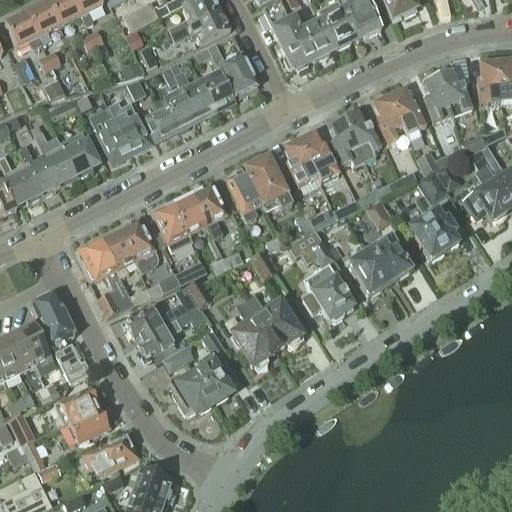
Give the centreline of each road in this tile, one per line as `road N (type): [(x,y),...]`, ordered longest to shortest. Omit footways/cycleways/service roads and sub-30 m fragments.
road 1 (residential): [(213,486),(245,444),(511,272)]
road 2 (residential): [(290,115),(48,237)]
road 3 (residential): [(213,486),(142,424),(65,280)]
road 4 (residential): [(511,35),(441,46),(290,115)]
road 5 (residential): [(290,115),(230,0)]
